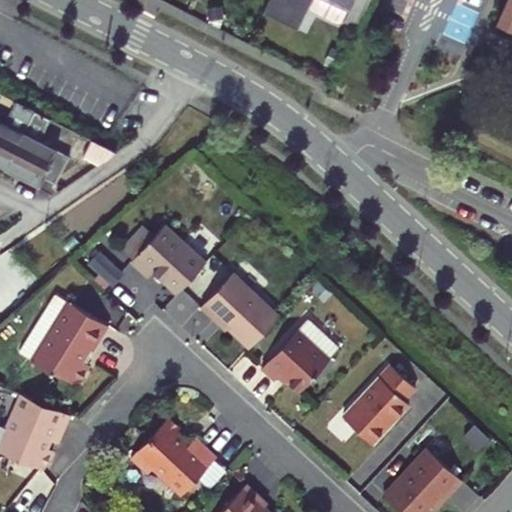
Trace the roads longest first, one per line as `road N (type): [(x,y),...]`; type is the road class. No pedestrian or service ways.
road 1 (unclassified): [(193,64),(169,111),(134,152),(0,243)]
road 2 (tertiary): [(342,168),(511,327)]
road 3 (residential): [(172,355),(343,511)]
road 4 (residential): [(55,511),(79,462),(172,355)]
road 5 (residential): [(511,219),(374,146),(342,168)]
road 6 (tertiary): [(342,168),(272,109),(193,64)]
road 7 (tertiary): [(193,64),(68,0)]
